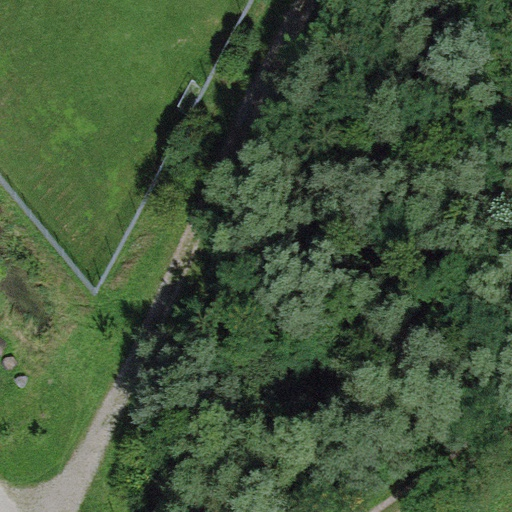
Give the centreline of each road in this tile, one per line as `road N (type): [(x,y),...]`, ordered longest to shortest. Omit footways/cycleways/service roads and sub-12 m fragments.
road 1 (track): [(320,0),(73,491),(49,511)]
road 2 (track): [(511,420),(392,511)]
